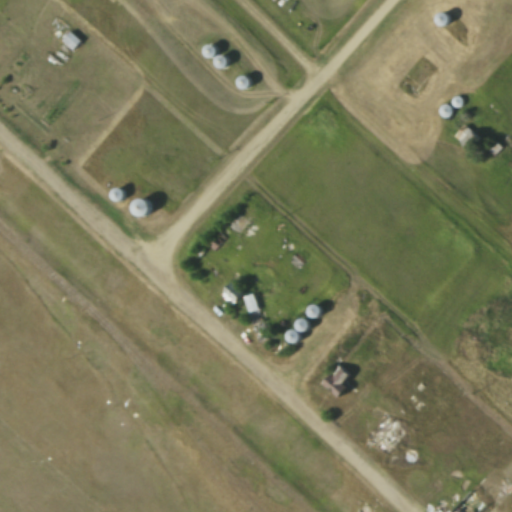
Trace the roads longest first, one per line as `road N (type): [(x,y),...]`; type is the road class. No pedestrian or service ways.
road 1 (track): [(0,138),(407,511)]
road 2 (residential): [(400,0),(151,276)]
road 3 (residential): [(339,68),(368,122),(511,246)]
road 4 (residential): [(296,115),(226,40),(167,0)]
road 5 (residential): [(324,85),(236,0)]
